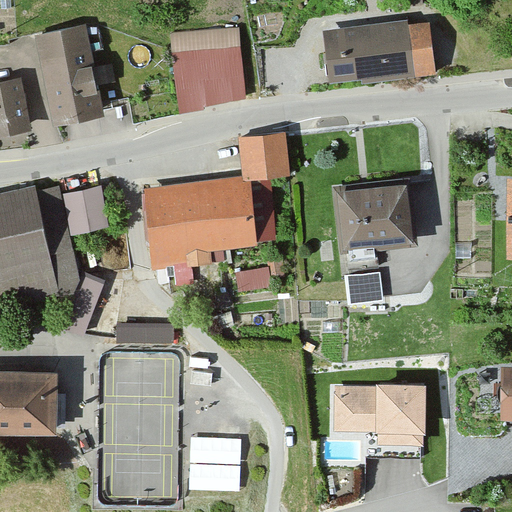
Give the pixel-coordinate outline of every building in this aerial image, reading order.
[(312,23),(316,81),(428,72),(422,24),(412,18),(398,21),(398,12),(312,23)] [(75,24),(26,32),(42,120),(90,111),(75,24)] [(166,29),(172,112),(238,93),(233,24),(166,29)] [(0,76),(0,133),(20,130),(10,75),(0,76)] [(231,172),(133,185),(144,265),(167,262),(163,283),(185,280),(184,267),(208,263),(207,254),(255,247),(246,182),(286,177),(279,125),(226,132),(231,172)] [(511,175),(498,176),(498,258),(511,258),(511,175)] [(398,177),(326,188),(334,243),(361,239),(361,249),(408,243),(398,177)] [(0,304),(65,290),(51,323),(73,330),(98,284),(69,274),(58,231),(100,222),(93,183),(53,191),(51,184),(31,188),(29,181),(0,188),(0,304)] [(268,262),(237,265),(239,283),(270,280),(268,262)] [(169,334),(170,319),(152,319),(152,334),(169,334)] [(0,366),(0,429),(40,430),(42,368),(0,366)] [(511,366),(494,366),(492,419),(511,419),(511,366)] [(337,389),(337,430),(379,430),(379,444),(423,444),(423,390),(337,389)]
